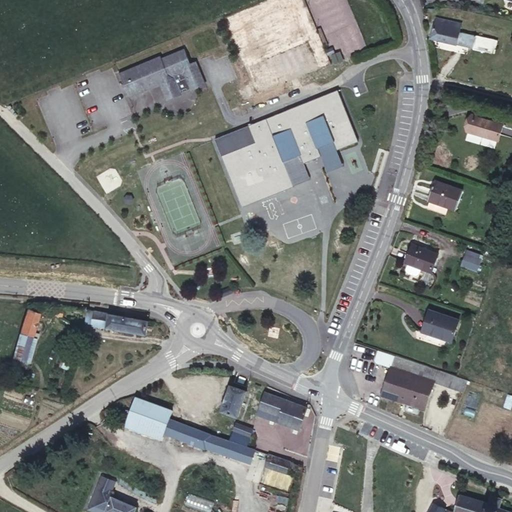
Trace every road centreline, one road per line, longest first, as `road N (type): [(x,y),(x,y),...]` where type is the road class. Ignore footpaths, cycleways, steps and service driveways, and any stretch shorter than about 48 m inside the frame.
road 1 (unclassified): [(328,396),(335,354),(398,199),(418,125),(417,49),(403,0)]
road 2 (unclassified): [(0,466),(188,343)]
road 3 (residential): [(25,133),(139,252),(154,272),(155,303)]
road 4 (tertiary): [(511,478),(328,396)]
road 5 (tertiary): [(155,303),(0,285)]
road 6 (tertiary): [(328,396),(210,342)]
